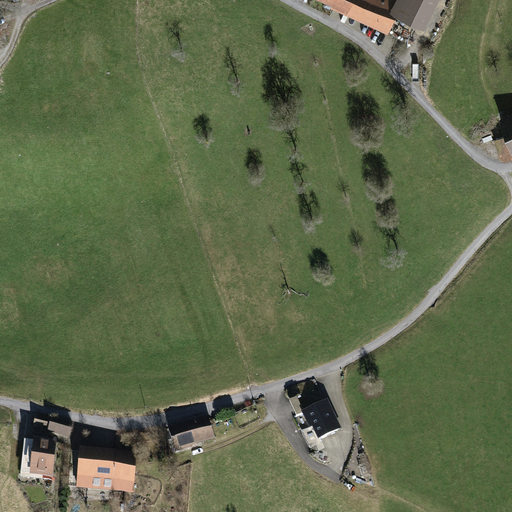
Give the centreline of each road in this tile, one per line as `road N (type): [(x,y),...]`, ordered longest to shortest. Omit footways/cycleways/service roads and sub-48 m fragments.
road 1 (unclassified): [(511,209),(423,308),(361,354),(286,384),(178,418),(97,421),(0,401)]
road 2 (unclassified): [(286,0),(370,50),(472,153),(500,167)]
